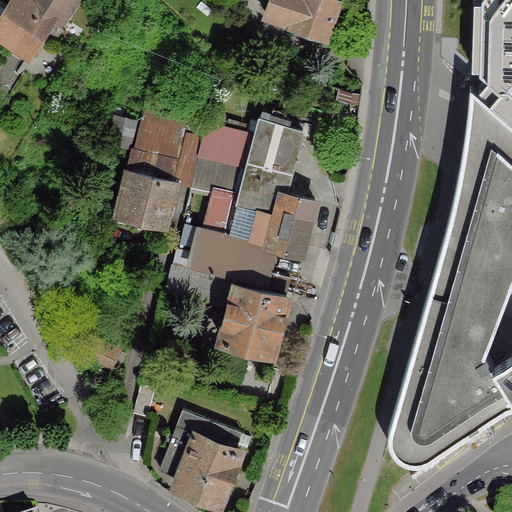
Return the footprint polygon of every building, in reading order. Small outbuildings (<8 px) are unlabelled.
[(0,0),(0,21),(11,6),(0,0)] [(0,21),(0,36),(30,56),(55,17),(31,0),(14,0),(11,6),(0,21)] [(31,0),(55,17),(64,23),(77,0),(31,0)] [(267,0),(263,12),(332,35),(344,0),(267,0)] [(479,89),(511,118),(511,0),(482,0),(480,70),(489,77),(479,89)] [(435,274),(498,317),(499,313),(511,279),(511,118),(479,89),(472,83),(468,124),(466,146),(453,208),(435,274)] [(146,107),(131,168),(177,180),(194,187),(209,123),(146,107)] [(137,121),(116,115),(109,141),(130,146),(137,121)] [(167,224),(177,180),(131,168),(119,212),(167,224)] [(279,353),(295,287),(232,272),(216,338),(279,353)] [(486,348),(498,317),(435,274),(424,310),(396,408),(441,450),(511,403),(511,392),(493,364),(496,362),(486,348)] [(87,349),(112,363),(119,350),(93,336),(87,349)] [(511,351),(496,362),(493,364),(511,392),(511,351)] [(185,406),(162,483),(229,503),(252,425),(185,406)] [(441,450),(396,408),(390,433),(392,446),(402,457),(416,461),(430,458),(441,450)]
